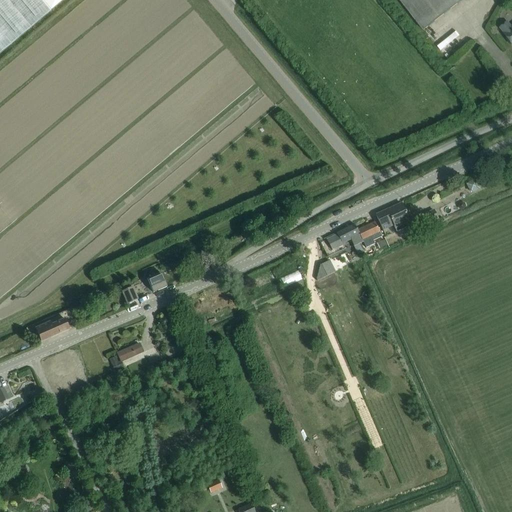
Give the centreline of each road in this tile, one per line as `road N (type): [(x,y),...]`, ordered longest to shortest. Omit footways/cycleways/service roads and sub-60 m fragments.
road 1 (tertiary): [(223,273),(511,143)]
road 2 (tertiary): [(0,368),(223,273)]
road 3 (residential): [(368,182),(217,0)]
road 4 (residential): [(223,273),(284,227),(368,182)]
road 5 (residential): [(368,182),(511,118)]
